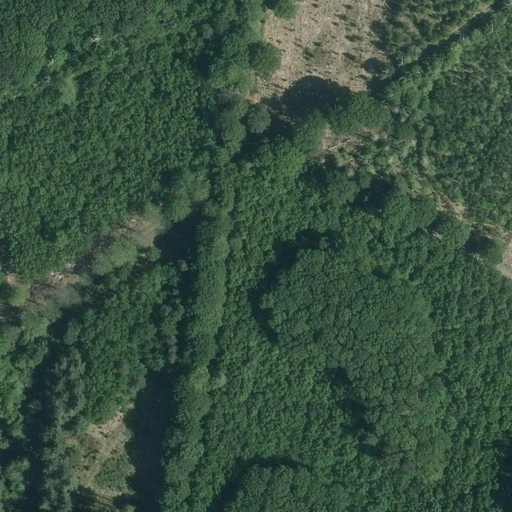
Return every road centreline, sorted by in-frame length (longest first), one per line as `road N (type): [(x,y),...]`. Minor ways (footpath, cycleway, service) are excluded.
road 1 (track): [(224,172),(169,511)]
road 2 (track): [(511,274),(423,225),(277,165),(248,155),(224,172)]
road 3 (track): [(248,155),(357,105),(450,48),(507,0)]
road 4 (track): [(0,347),(224,172)]
road 5 (track): [(224,172),(241,31)]
